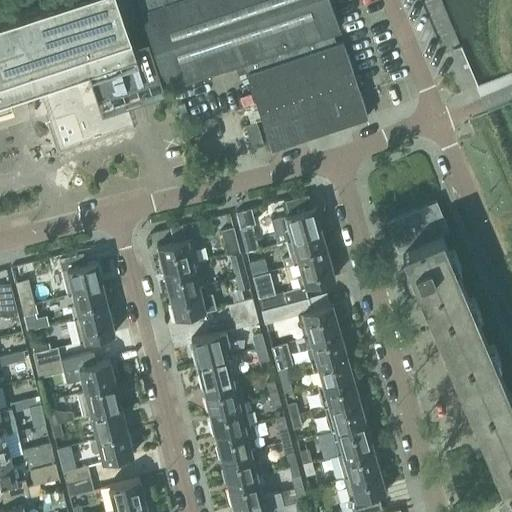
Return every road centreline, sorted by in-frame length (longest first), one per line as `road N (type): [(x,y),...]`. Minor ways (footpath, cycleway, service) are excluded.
road 1 (residential): [(439,511),(336,158)]
road 2 (residential): [(192,511),(120,210)]
road 3 (residential): [(120,210),(336,158)]
road 4 (residential): [(511,299),(437,120)]
road 5 (unknown): [(24,171),(124,152),(156,173),(168,199)]
road 6 (unclassified): [(389,0),(437,120)]
road 7 (residential): [(0,242),(120,210)]
